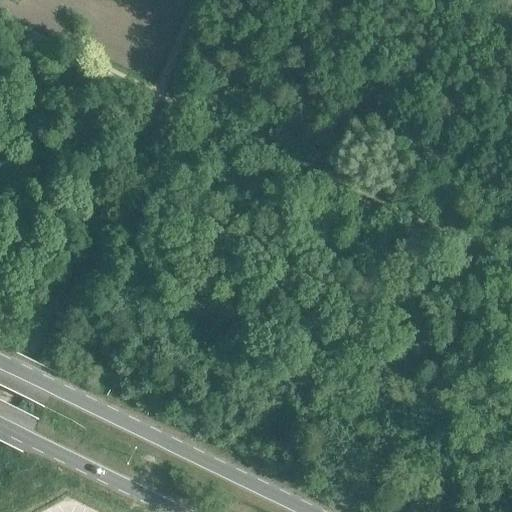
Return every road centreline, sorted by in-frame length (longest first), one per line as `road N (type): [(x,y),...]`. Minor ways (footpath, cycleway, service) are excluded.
road 1 (secondary): [(310,511),(0,370)]
road 2 (secondary): [(0,428),(176,511)]
